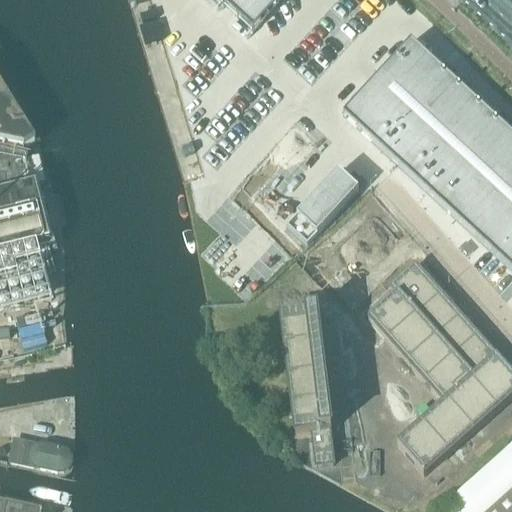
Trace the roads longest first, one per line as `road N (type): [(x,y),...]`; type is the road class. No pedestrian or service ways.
road 1 (unclassified): [(511,326),(312,114)]
road 2 (unknown): [(312,114),(272,0)]
